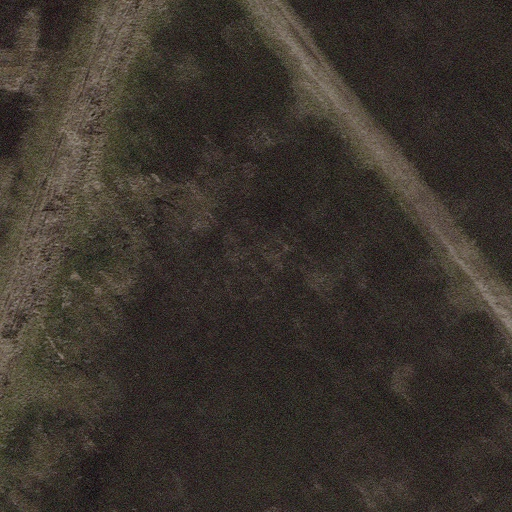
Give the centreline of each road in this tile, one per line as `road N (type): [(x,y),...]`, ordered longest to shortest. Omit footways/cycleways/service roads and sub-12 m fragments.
road 1 (track): [(274,0),(511,327)]
road 2 (track): [(117,0),(0,367)]
